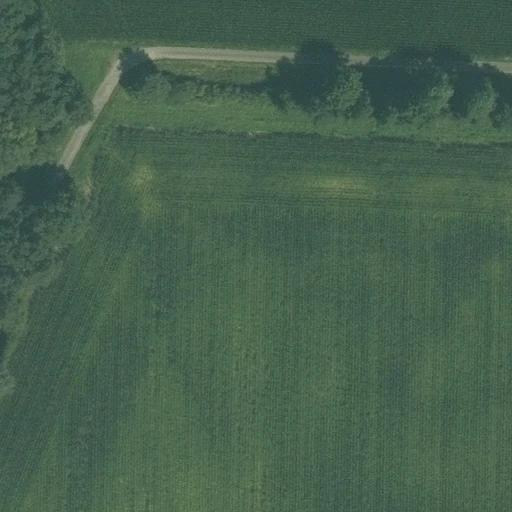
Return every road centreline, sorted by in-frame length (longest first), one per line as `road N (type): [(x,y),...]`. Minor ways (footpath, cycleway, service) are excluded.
road 1 (residential): [(105,90),(511,100)]
road 2 (track): [(0,352),(105,90)]
